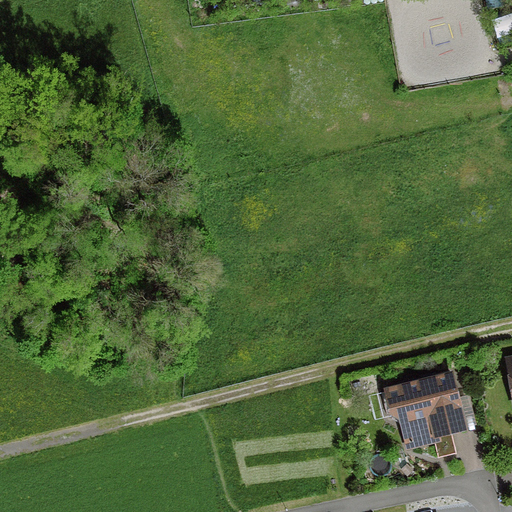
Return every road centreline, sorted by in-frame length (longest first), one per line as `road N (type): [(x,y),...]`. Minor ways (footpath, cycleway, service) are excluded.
road 1 (track): [(511,334),(0,462)]
road 2 (residential): [(372,511),(461,494),(483,498),(493,511)]
